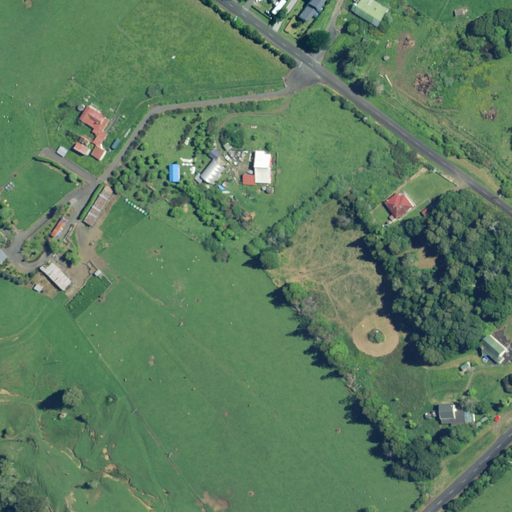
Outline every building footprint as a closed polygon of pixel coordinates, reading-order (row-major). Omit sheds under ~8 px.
[(318,5),(310,0),(309,0),(298,17),(306,23),(318,5)] [(353,0),(357,3),(352,11),(379,27),(383,21),(390,9),(376,0),(353,0)] [(101,145),(108,134),(104,132),(111,120),(90,106),(81,119),(96,129),(93,132),(98,135),(93,143),(98,146),(92,155),(100,160),(107,149),(101,145)] [(93,139),(85,133),(80,141),(87,146),(93,139)] [(91,149),(79,143),(76,149),(88,156),(91,149)] [(68,151),(61,146),(57,153),(64,157),(68,151)] [(266,151),(258,151),(256,182),(271,183),(273,154),(266,154),(266,151)] [(218,163),(214,159),(201,175),(198,173),(194,178),(200,183),(199,185),(205,190),(227,165),(220,160),(218,163)] [(115,190),(106,185),(84,221),(93,226),(115,190)] [(400,193),(387,203),(394,213),(389,217),(393,222),(416,206),(406,193),(402,196),(400,193)] [(438,213),(433,205),(422,212),(427,220),(438,213)] [(9,257),(2,249),(0,250),(0,262),(1,264),(9,257)] [(72,282),(53,263),(47,269),(44,266),(42,269),(65,290),(72,282)] [(188,313),(171,299),(164,307),(181,322),(188,313)] [(505,349),(489,334),(476,348),(492,363),(505,349)] [(470,367),(466,362),(460,367),(463,371),(470,367)] [(454,403),(439,404),(440,421),(455,420),(454,403)] [(439,416),(437,409),(425,414),(427,421),(439,416)]
